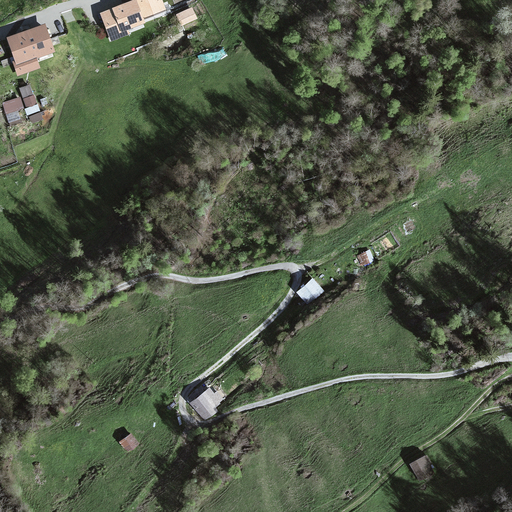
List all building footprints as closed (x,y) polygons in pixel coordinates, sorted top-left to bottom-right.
[(133,0),(131,0),(98,13),(110,45),(129,38),(127,32),(143,25),(133,0)] [(193,6),(177,14),(184,30),(201,21),(193,6)] [(42,26),(3,39),(14,70),(53,57),(42,26)] [(2,99),(8,120),(22,116),(21,112),(39,107),(31,81),(20,84),(22,94),(2,99)] [(298,291),(308,303),(322,290),(312,279),(298,291)] [(191,402),(205,419),(215,410),(212,407),(220,401),(209,388),(191,402)] [(121,441),(128,450),(138,444),(131,434),(121,441)]
